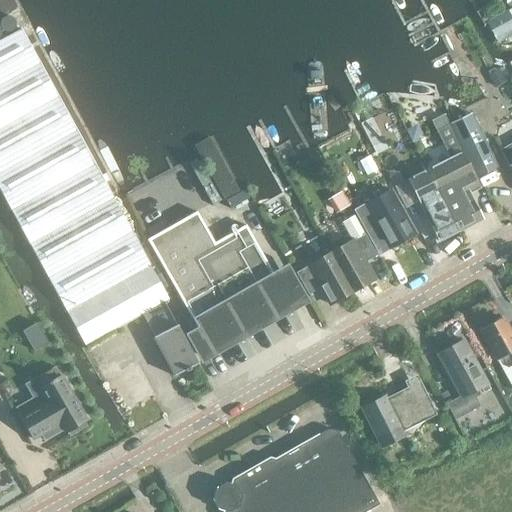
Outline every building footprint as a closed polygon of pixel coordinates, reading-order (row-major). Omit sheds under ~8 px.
[(511,20),(507,11),(486,23),(494,37),(511,26),(511,20)] [(0,193),(65,312),(149,266),(20,30),(0,40),(0,193)] [(502,68),(488,75),(494,88),(508,81),(502,68)] [(449,125),(462,151),(476,177),(496,168),(469,114),(449,125)] [(371,117),(360,123),(376,154),(387,149),(371,117)] [(417,124),(405,130),(413,144),(419,141),(417,137),(423,134),(417,124)] [(436,131),(450,159),(426,171),(457,232),(482,219),(473,202),(469,205),(463,194),(478,187),(479,189),(480,188),(448,124),(436,131)] [(258,204),(276,194),(247,140),(229,149),(258,204)] [(511,171),(511,143),(500,151),(511,171)] [(427,213),(425,214),(439,241),(457,232),(426,171),(408,180),(418,201),(420,200),(427,213)] [(390,191),(363,205),(388,249),(415,235),(390,191)] [(287,264),(272,272),(251,236),(245,225),(214,243),(196,212),(147,240),(197,328),(189,333),(188,333),(183,336),(199,365),(309,302),(287,264)] [(364,233),(354,214),(341,221),(352,240),(364,233)] [(364,234),(330,253),(352,292),(374,279),(364,262),(376,256),(364,234)] [(330,305),(352,292),(330,253),(295,273),(308,294),(320,288),(330,305)] [(65,312),(84,345),(168,299),(149,266),(65,312)] [(479,330),(496,361),(504,355),(511,368),(511,335),(502,317),(479,330)] [(32,352),(47,343),(35,323),(21,332),(32,352)] [(153,337),(157,344),(173,376),(184,370),(185,371),(189,369),(188,368),(197,363),(176,325),(153,337)] [(460,399),(487,384),(462,340),(436,354),(460,399)] [(128,349),(98,365),(115,397),(121,393),(130,411),(156,397),(141,367),(139,368),(128,349)] [(384,396),(361,408),(379,446),(400,436),(397,432),(434,414),(415,374),(404,380),(408,388),(386,399),(384,396)] [(52,382),(51,380),(50,381),(48,382),(48,384),(40,389),(47,402),(20,418),(32,439),(41,434),(44,440),(63,429),(64,432),(83,421),(85,420),(61,377),(52,382)] [(218,510),(223,511),(365,511),(378,505),(338,434),(336,432),(333,430),(331,430),(329,430),(325,431),(238,479),(236,487),(225,484),(216,489),(213,500),(218,510)]
